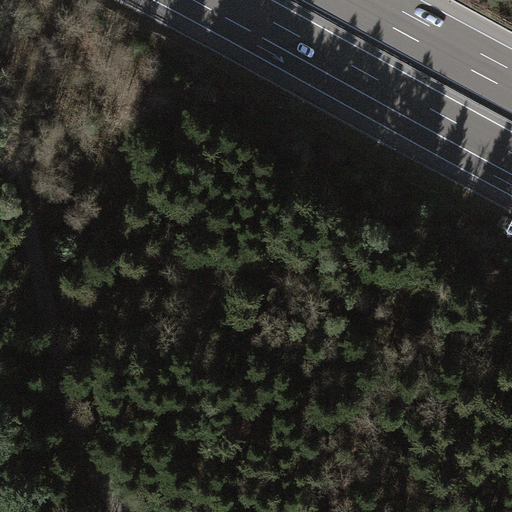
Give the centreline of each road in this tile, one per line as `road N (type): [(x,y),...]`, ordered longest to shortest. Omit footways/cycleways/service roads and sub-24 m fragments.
road 1 (track): [(128,511),(101,478),(57,347),(0,113)]
road 2 (motorway): [(213,0),(511,163)]
road 3 (motorway): [(511,91),(342,0)]
